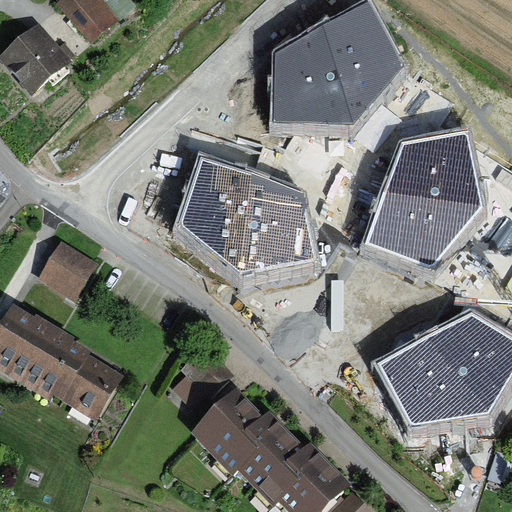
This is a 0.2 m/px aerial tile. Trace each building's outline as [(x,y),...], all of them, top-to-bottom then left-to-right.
[(61,0),(57,4),(94,47),(137,10),(127,0),(109,0),(108,1),(107,0),(61,0)] [(369,14),(278,64),(277,130),(354,131),(401,75),(369,14)] [(40,25),(0,58),(0,63),(31,99),(53,81),(73,64),(40,25)] [(466,141),(406,151),(370,248),(434,270),(482,210),(466,141)] [(312,268),(302,208),(204,173),(183,236),(241,282),(312,268)] [(39,284),(74,305),(98,265),(62,244),(39,284)] [(52,399),(95,426),(124,377),(93,359),(95,354),(78,344),(80,340),(35,312),(32,317),(14,306),(0,329),(0,374),(49,404),(52,399)] [(511,347),(474,323),(381,371),(413,429),(489,416),(511,376),(511,347)] [(189,376),(173,392),(195,413),(231,376),(204,350),(184,371),(189,376)] [(263,416),(238,389),(192,433),(233,477),(240,470),(263,448),(247,432),(263,416)] [(263,448),(240,470),(274,507),(279,502),(303,480),(286,461),(302,446),(279,421),(269,411),(263,416),(247,432),(263,448)] [(303,480),(279,502),(288,511),(324,511),(352,486),(320,452),(308,440),(302,446),(286,461),(303,480)] [(371,511),(354,494),(335,511),(371,511)]
